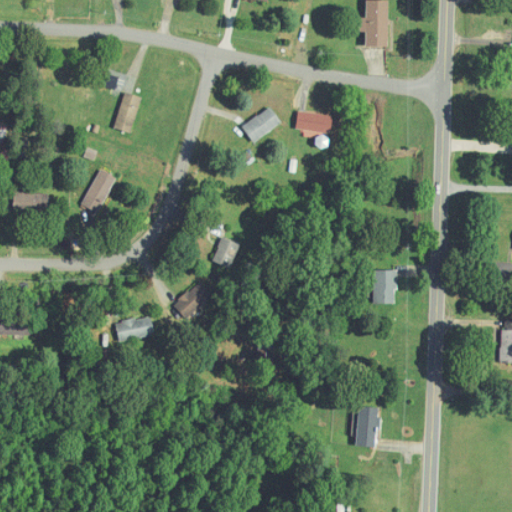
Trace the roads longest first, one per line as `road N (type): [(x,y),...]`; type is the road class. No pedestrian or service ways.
road 1 (residential): [(427,511),(444,0)]
road 2 (residential): [(442,81),(384,80),(189,46),(0,25)]
road 3 (residential): [(0,261),(93,262),(135,249),(180,178),(209,49)]
